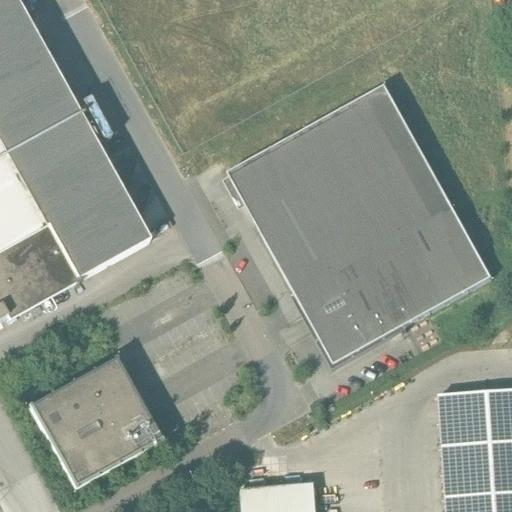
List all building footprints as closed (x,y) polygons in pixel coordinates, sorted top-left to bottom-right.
[(0,0),(0,326),(73,289),(74,291),(78,289),(77,287),(149,247),(11,0),(0,0)] [(406,336),(404,332),(491,284),(385,90),(296,141),(228,179),(314,336),(311,338),(313,342),(317,340),(334,370),(399,334),(402,338),(406,336)] [(74,494),(161,445),(116,364),(28,411),(74,494)] [(446,511),(511,511),(511,392),(439,398),(446,511)] [(167,438),(177,432),(170,418),(159,425),(167,438)] [(240,511),(312,511),(310,487),(239,492),(240,511)]
